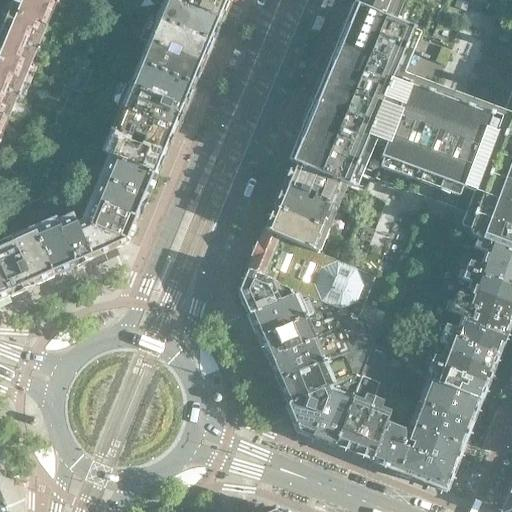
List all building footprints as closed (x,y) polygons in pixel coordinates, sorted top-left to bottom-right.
[(43,28),(53,4),(44,0),(12,0),(7,13),(40,26),(43,28)] [(228,1),(224,0),(166,0),(166,1),(184,9),(185,5),(195,9),(193,13),(219,23),(228,1)] [(511,51),(446,27),(455,6),(461,8),(464,0),(484,0),(503,8),(506,0),(444,0),(442,8),(429,38),(355,8),(354,10),(347,27),(346,29),(339,46),(338,49),(331,66),(330,68),(323,85),(322,85),(321,87),(322,88),(315,105),(314,105),(313,107),(314,107),(307,124),(306,124),(306,126),(299,144),(298,143),(297,146),(298,146),(291,163),(290,163),(289,165),(290,165),(341,186),(347,188),(354,172),(471,216),(464,236),(475,241),(511,254),(511,51)] [(422,0),(358,0),(355,8),(429,38),(442,8),(423,0),(422,0)] [(219,23),(193,13),(191,16),(182,12),(184,9),(166,1),(162,9),(153,5),(147,19),(157,23),(210,45),(219,23)] [(111,30),(120,8),(109,3),(100,25),(111,30)] [(37,34),(40,26),(7,13),(0,29),(0,36),(34,51),(40,35),(37,34)] [(210,45),(157,23),(147,45),(166,53),(167,49),(176,53),(175,56),(201,67),(210,45)] [(102,52),(111,30),(100,25),(91,47),(102,52)] [(27,66),(34,51),(0,36),(0,63),(21,72),(24,65),(27,66)] [(201,67),(175,56),(173,60),(164,56),(166,53),(147,45),(138,67),(192,89),(201,67)] [(93,74),(102,52),(91,47),(82,69),(93,74)] [(17,79),(21,72),(0,63),(0,90),(15,97),(21,81),(17,79)] [(192,89),(138,67),(129,89),(147,96),(149,93),(158,96),(157,100),(183,111),(192,89)] [(84,96),(93,74),(82,69),(73,91),(84,96)] [(183,111),(157,100),(155,104),(146,100),(147,96),(129,89),(120,111),(173,133),(183,111)] [(8,113),(15,97),(0,90),(0,118),(1,119),(4,111),(8,113)] [(75,118),(84,96),(73,91),(64,113),(75,118)] [(173,133),(120,111),(111,133),(129,140),(131,136),(140,140),(139,144),(164,155),(173,133)] [(66,139),(75,118),(64,113),(54,135),(66,139)] [(164,155),(139,144),(137,148),(128,144),(129,140),(111,133),(102,155),(109,158),(155,177),(164,155)] [(146,199),(155,177),(109,158),(100,180),(146,199)] [(332,208),(341,186),(290,165),(281,187),(332,208)] [(137,221),(146,199),(100,180),(91,202),(137,221)] [(322,230),(332,208),(281,187),(272,209),(322,230)] [(128,243),(137,221),(91,202),(82,224),(128,243)] [(313,252),(322,230),(272,209),(263,231),(313,252)] [(424,239),(430,224),(419,220),(413,235),(424,239)] [(76,267),(128,243),(82,224),(78,226),(76,222),(59,229),(76,267)] [(76,267),(59,229),(57,225),(35,235),(54,277),(76,267)] [(337,262),(313,252),(263,231),(246,272),(279,286),(299,294),(330,307),(354,317),(371,276),(337,262)] [(54,277),(35,235),(13,245),(32,287),(54,277)] [(418,255),(424,239),(413,235),(407,250),(418,255)] [(511,254),(475,241),(472,248),(483,253),(480,260),(511,272),(511,254)] [(32,287),(13,245),(0,250),(0,274),(10,297),(32,287)] [(412,270),(418,255),(407,250),(401,266),(412,270)] [(511,272),(480,260),(477,268),(466,264),(463,272),(511,289),(511,272)] [(407,286),(412,270),(401,266),(395,281),(407,286)] [(285,300),(279,286),(246,272),(237,293),(247,316),(285,300)] [(511,289),(463,272),(460,279),(472,283),(469,291),(511,307),(511,289)] [(0,301),(10,297),(0,274),(0,301)] [(401,301),(407,286),(395,281),(390,297),(401,301)] [(511,312),(511,307),(469,291),(466,299),(455,295),(452,302),(508,324),(511,312)] [(256,339),(330,307),(299,294),(285,300),(247,316),(256,339)] [(395,317),(401,301),(390,297),(384,312),(395,317)] [(508,324),(452,302),(449,310),(460,315),(457,322),(502,339),(508,324)] [(308,337),(324,330),(326,335),(340,330),(330,307),(256,339),(266,361),(310,342),(308,337)] [(389,332),(395,317),(384,312),(379,326),(378,328),(389,332)] [(372,343),(378,328),(379,326),(362,320),(343,328),(348,338),(356,335),(366,359),(372,343)] [(502,339),(457,322),(454,330),(443,326),(440,333),(496,355),(502,339)] [(383,347),(389,332),(378,328),(372,343),(383,347)] [(496,355),(440,333),(437,341),(448,345),(445,353),(490,370),(496,355)] [(319,365),(310,342),(266,361),(275,384),(319,365)] [(378,363),(383,347),(372,343),(366,359),(378,363)] [(490,370),(445,353),(443,361),(431,357),(428,364),(485,385),(490,370)] [(325,389),(347,379),(338,357),(319,365),(275,384),(285,406),(325,389)] [(485,385),(428,364),(423,380),(430,383),(479,401),(485,385)] [(470,424),(479,401),(430,383),(422,405),(470,424)] [(352,456),(379,388),(370,385),(361,408),(349,403),(331,447),(352,456)] [(373,464),(388,426),(391,419),(379,414),(388,391),(379,388),(352,456),(373,464)] [(311,438),(328,394),(325,389),(285,406),(296,432),(311,438)] [(331,447),(349,403),(328,394),(311,438),(310,439),(331,447)] [(461,447),(470,424),(422,405),(413,428),(461,447)] [(404,450),(400,449),(403,441),(404,432),(388,426),(373,464),(395,473),(404,450)] [(453,470),(461,447),(413,428),(408,443),(411,444),(408,452),(453,470)] [(453,470),(408,452),(404,450),(395,473),(445,492),(453,470)] [(511,511),(511,482),(500,511),(511,511)]
